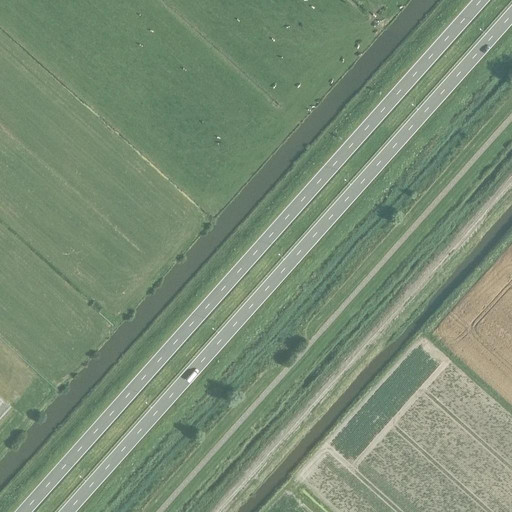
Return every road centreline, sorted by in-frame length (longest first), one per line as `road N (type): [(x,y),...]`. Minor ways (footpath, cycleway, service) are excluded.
road 1 (trunk): [(479,0),(22,511)]
road 2 (trunk): [(66,511),(511,13)]
